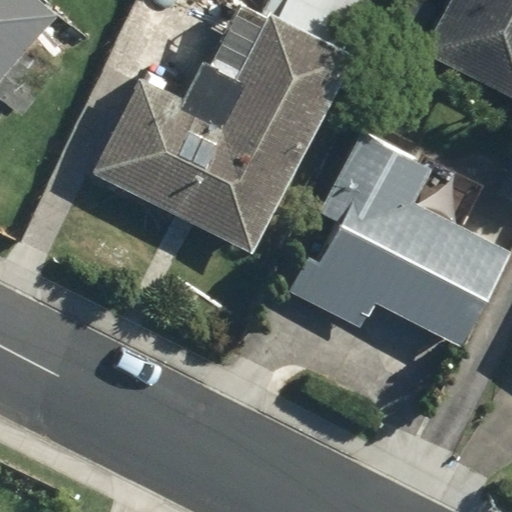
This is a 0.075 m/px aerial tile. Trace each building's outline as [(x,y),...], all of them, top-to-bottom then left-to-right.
[(28,0),(0,0),(0,106),(15,118),(57,69),(27,44),(50,18),(28,0)] [(258,0),(256,6),(244,0),(158,0),(79,170),(162,209),(242,247),(357,0),(258,0)] [(511,0),(429,0),(406,46),(511,99),(511,96),(511,0)] [(501,247),(399,193),(417,159),(350,123),(302,213),(313,219),(277,286),(352,326),(365,301),(449,345),(501,247)] [(511,144),(476,126),(452,173),(511,203),(511,144)] [(511,333),(503,347),(511,352),(511,333)]
